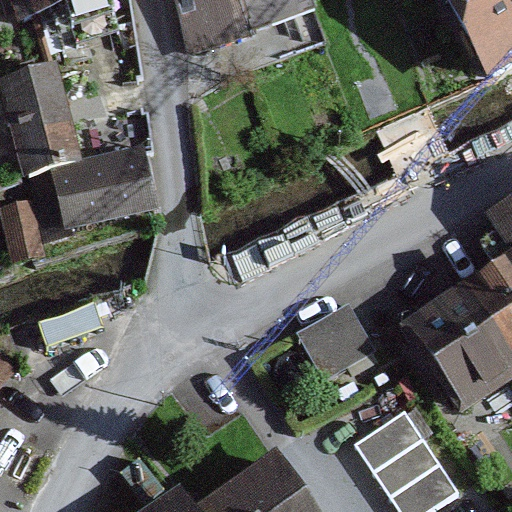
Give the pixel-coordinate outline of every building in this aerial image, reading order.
[(50,0),(58,25),(135,4),(133,0),(50,0)] [(174,0),(188,61),(254,38),(242,0),(174,0)] [(511,0),(434,0),(487,94),(511,79),(511,0)] [(60,77),(4,95),(33,191),(48,256),(163,228),(153,162),(89,176),(60,77)] [(511,211),(502,217),(511,233),(511,211)] [(511,360),(511,262),(465,293),(511,360)] [(468,421),(511,392),(511,360),(465,293),(406,331),(468,421)] [(348,310),(297,338),(323,385),(375,357),(348,310)] [(0,389),(16,372),(0,357),(0,389)] [(406,418),(355,451),(394,511),(433,511),(458,496),(406,418)] [(316,511),(278,458),(201,511),(316,511)] [(189,511),(178,495),(152,511),(189,511)]
